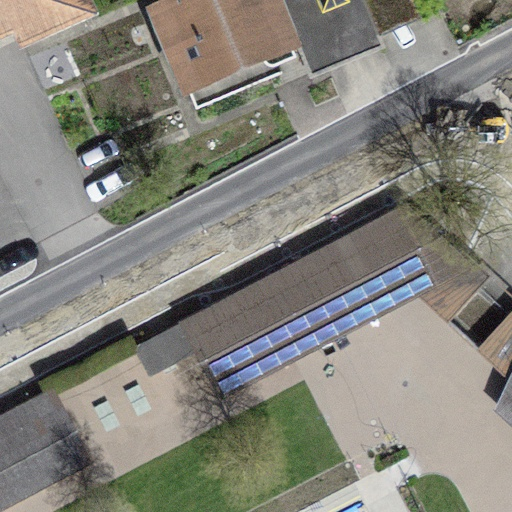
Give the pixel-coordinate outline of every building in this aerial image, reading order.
[(0,0),(0,37),(7,34),(16,49),(87,18),(79,0),(0,0)] [(257,0),(194,0),(138,22),(170,100),(280,56),(257,0)] [(403,31),(394,8),(390,0),(276,0),(311,83),(375,57),(370,45),(403,31)] [(413,0),(390,0),(394,8),(413,0)] [(407,206),(151,338),(188,408),(330,334),(467,261),(407,206)] [(511,318),(483,351),(511,375),(511,378),(491,402),(511,421),(511,318)] [(53,389),(0,415),(0,501),(88,457),(53,389)]
